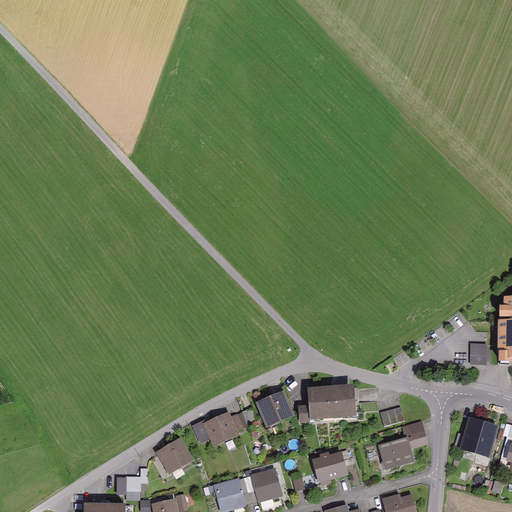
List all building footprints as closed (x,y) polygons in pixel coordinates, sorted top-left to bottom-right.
[(470,345),(470,364),(486,363),(486,345),(470,345)] [(358,387),(313,390),(315,422),(361,418),(358,387)] [(296,420),(286,394),(258,405),(268,431),(296,420)] [(401,408),(380,413),(383,427),(405,421),(401,408)] [(253,409),(246,411),(251,422),(257,420),(253,409)] [(242,437),(232,413),(205,426),(211,439),(215,449),(242,437)] [(211,439),(205,426),(203,423),(193,427),(200,443),(211,439)] [(380,448),(386,473),(418,465),(414,449),(426,446),(420,423),(402,428),(405,441),(380,448)] [(493,431),(472,425),(465,446),(487,452),(493,431)] [(466,436),(459,434),(455,446),(462,448),(466,436)] [(511,441),(506,440),(501,458),(511,461),(511,441)] [(181,441),(156,456),(170,479),(195,464),(181,441)] [(342,454),(315,461),(321,485),(348,478),(342,454)] [(139,478),(139,485),(147,485),(147,470),(139,469),(139,478)] [(276,471),(252,478),(259,506),(283,500),(276,471)] [(301,477),(293,479),(296,492),(305,490),(301,477)] [(125,478),(125,499),(139,499),(139,485),(139,478),(125,478)] [(221,511),(229,511),(247,507),(240,481),(215,488),(221,511)] [(384,498),(387,511),(417,511),(413,495),(403,498),(402,493),(384,498)] [(188,510),(185,496),(177,497),(180,511),(188,510)] [(177,511),(175,500),(152,506),(153,511),(177,511)]
